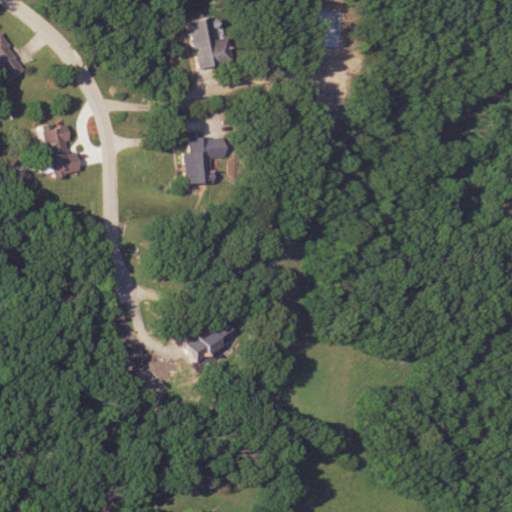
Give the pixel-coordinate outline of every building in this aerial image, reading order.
[(191,69),(228,60),(222,36),(207,40),(201,16),(179,21),(191,69)] [(0,74),(8,82),(22,67),(0,44),(0,74)] [(71,171),(67,151),(58,153),(56,140),(60,139),(57,123),(30,128),(33,146),(25,147),(27,162),(38,160),(41,176),(71,171)] [(205,157),(218,157),(217,136),(175,137),(176,183),(205,182),(205,157)] [(199,357),(225,337),(209,316),(183,337),(199,357)]
